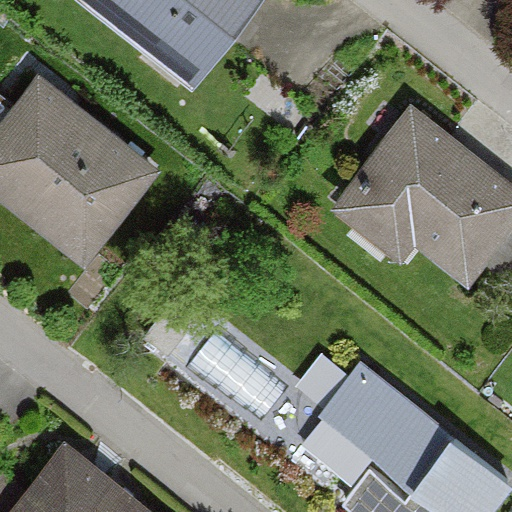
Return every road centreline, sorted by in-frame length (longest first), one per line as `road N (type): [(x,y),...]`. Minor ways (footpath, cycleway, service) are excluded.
road 1 (residential): [(228,511),(0,329)]
road 2 (residential): [(511,100),(383,0)]
